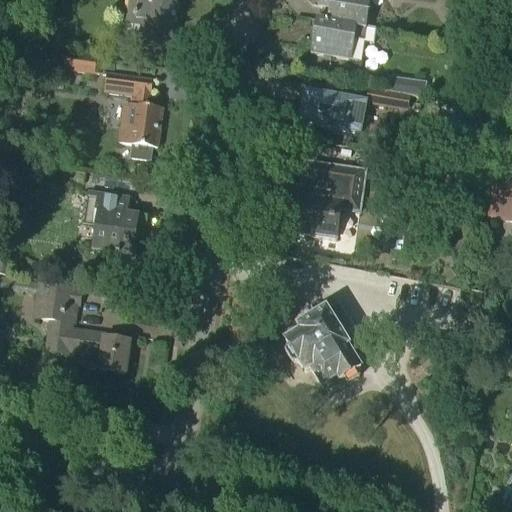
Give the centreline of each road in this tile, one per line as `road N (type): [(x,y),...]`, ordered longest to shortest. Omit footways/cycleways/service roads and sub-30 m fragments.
road 1 (residential): [(179,485),(247,0)]
road 2 (primary): [(179,485),(0,451)]
